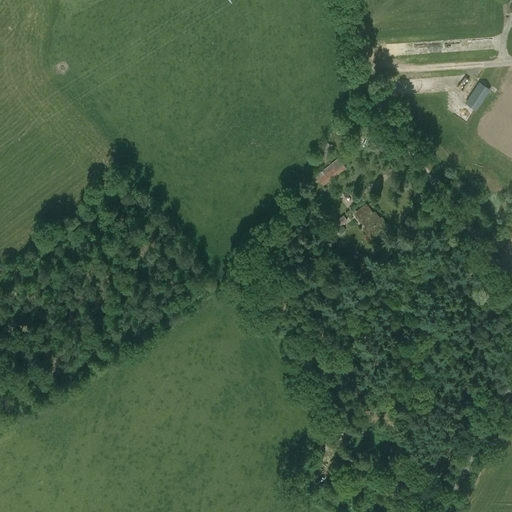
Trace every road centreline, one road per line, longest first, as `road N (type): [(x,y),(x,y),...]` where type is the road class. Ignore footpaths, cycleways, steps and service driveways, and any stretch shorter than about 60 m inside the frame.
road 1 (track): [(511,290),(369,87),(354,0)]
road 2 (tertiary): [(438,511),(511,386)]
